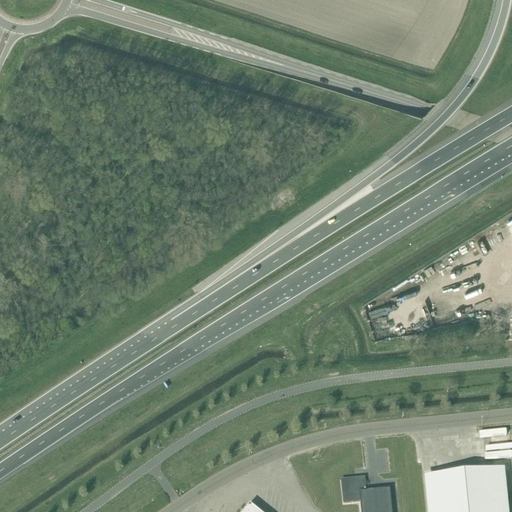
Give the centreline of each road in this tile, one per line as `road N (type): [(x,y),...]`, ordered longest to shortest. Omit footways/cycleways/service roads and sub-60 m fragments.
road 1 (trunk): [(0,471),(491,158)]
road 2 (trunk): [(504,0),(488,55),(423,138),(188,317)]
road 3 (unclassified): [(179,506),(150,464),(248,406),(337,381),(511,361)]
road 4 (motorway): [(511,114),(188,317)]
road 5 (unclassified): [(179,506),(300,444),(511,415)]
road 6 (primary): [(60,12),(83,11),(303,71)]
road 7 (trunk): [(188,317),(0,441)]
road 8 (primary): [(303,71),(94,0)]
road 9 (primary): [(511,135),(303,71)]
